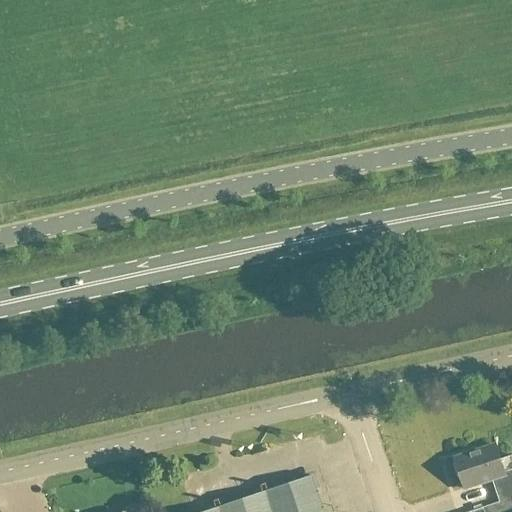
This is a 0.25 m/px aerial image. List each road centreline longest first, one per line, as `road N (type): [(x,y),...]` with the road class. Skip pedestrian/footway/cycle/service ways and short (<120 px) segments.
road 1 (primary): [(0,309),(511,203)]
road 2 (unclassified): [(0,238),(511,139)]
road 3 (unclassified): [(0,472),(347,396)]
road 4 (unclassified): [(347,396),(511,359)]
road 5 (unclassified): [(386,511),(347,396)]
